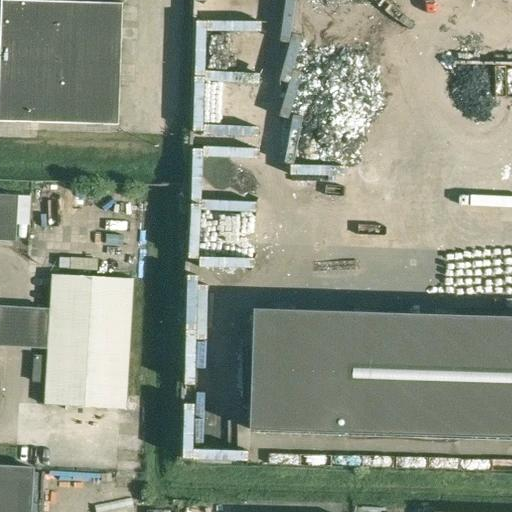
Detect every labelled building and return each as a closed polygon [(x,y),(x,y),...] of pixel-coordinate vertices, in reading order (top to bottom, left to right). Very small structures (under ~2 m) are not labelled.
[(0,121),(120,125),(123,3),(6,0),(2,0),(0,70),(0,121)] [(449,183),(455,138),(384,128),(378,169),(358,166),(354,200),(353,198),(349,227),(357,228),(360,244),(349,246),(347,263),(360,265),(386,260),(386,262),(389,242),(405,239),(375,235),(377,219),(375,208),(377,194),(405,189),(407,177),(421,179),(423,192),(437,194),(438,185),(449,183)] [(22,221),(35,222),(36,192),(22,192),(22,221)] [(0,194),(0,240),(16,241),(18,195),(0,194)] [(70,269),(70,258),(59,258),(59,269),(70,269)] [(51,274),(45,405),(128,409),(134,278),(51,274)] [(511,316),(256,308),(252,429),(511,437),(511,316)] [(46,357),(34,356),(32,382),(45,383),(46,357)] [(121,438),(121,449),(141,448),(141,437),(121,438)] [(0,511),(31,511),(34,467),(0,465),(0,511)]
